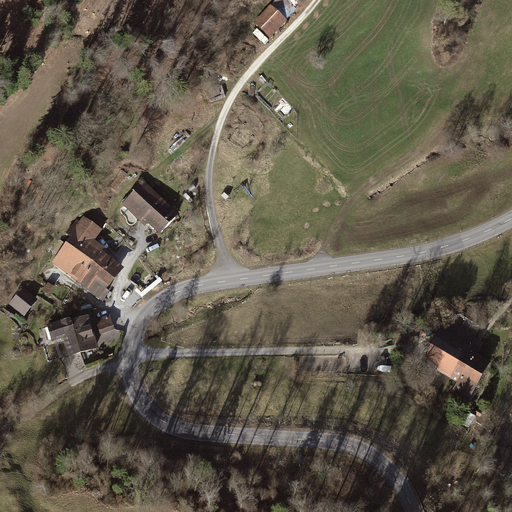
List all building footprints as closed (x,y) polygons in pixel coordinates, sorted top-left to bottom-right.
[(273,7),(255,26),(272,41),(290,22),(288,21),(297,11),(285,0),(276,9),(273,7)] [(200,168),(188,162),(180,176),(191,183),(200,168)] [(120,172),(107,188),(116,195),(129,178),(120,172)] [(143,183),(124,205),(161,239),(180,217),(143,183)] [(103,232),(84,218),(81,222),(79,220),(67,235),(72,239),(52,264),(103,303),(110,293),(108,292),(124,270),(102,253),(105,250),(96,243),(103,232)] [(50,284),(43,292),(49,297),(56,288),(50,284)] [(24,290),(9,307),(25,320),(39,303),(24,290)] [(109,316),(96,320),(101,336),(114,332),(109,316)] [(89,318),(40,331),(44,347),(65,341),(69,358),(98,350),(89,318)] [(450,321),(423,361),(459,383),(452,394),(466,403),(491,364),(468,350),(476,338),(450,321)] [(470,413),(465,423),(473,426),(477,416),(470,413)]
